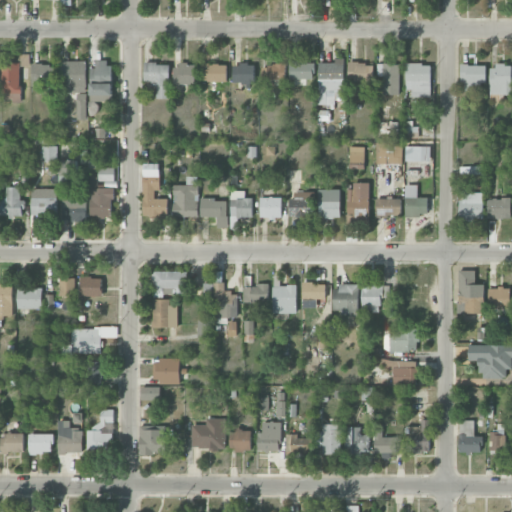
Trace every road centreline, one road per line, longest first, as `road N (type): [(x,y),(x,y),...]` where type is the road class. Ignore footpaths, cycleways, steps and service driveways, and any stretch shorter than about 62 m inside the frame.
road 1 (residential): [(445,511),(448,0)]
road 2 (residential): [(511,487),(0,485)]
road 3 (residential): [(128,511),(130,0)]
road 4 (residential): [(511,254),(0,253)]
road 5 (residential): [(511,29),(0,29)]
